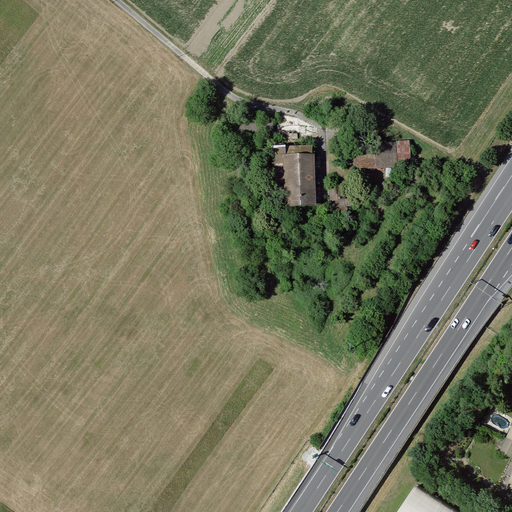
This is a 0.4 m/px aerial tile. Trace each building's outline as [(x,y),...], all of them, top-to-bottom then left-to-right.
[(271,136),(270,123),(225,125),(225,137),(271,136)] [(410,143),(354,146),(356,169),(411,167),(410,143)] [(317,207),(314,148),(275,150),(277,185),(288,185),(289,208),(317,207)] [(346,187),(331,190),(333,203),(348,200),(346,187)] [(511,424),(499,452),(511,458),(511,424)] [(451,511),(414,487),(398,511),(451,511)]
